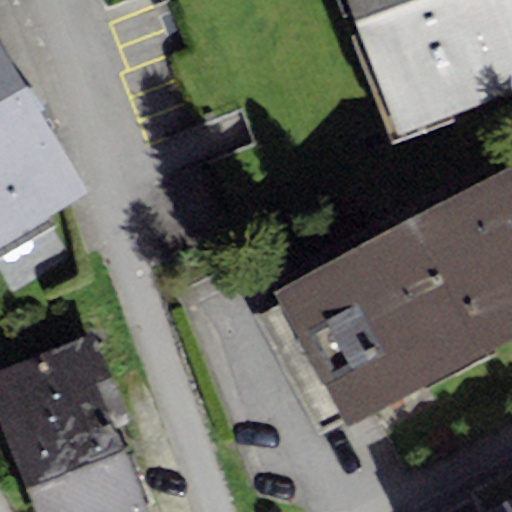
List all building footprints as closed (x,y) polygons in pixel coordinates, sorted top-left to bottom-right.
[(511,0),(344,0),(395,135),(511,91),(511,0)] [(0,45),(0,241),(86,191),(0,45)] [(511,166),(275,292),(347,426),(511,338),(511,166)] [(91,330),(0,365),(0,433),(30,511),(144,511),(112,428),(127,422),(91,330)] [(511,511),(511,497),(484,511),(511,511)]
